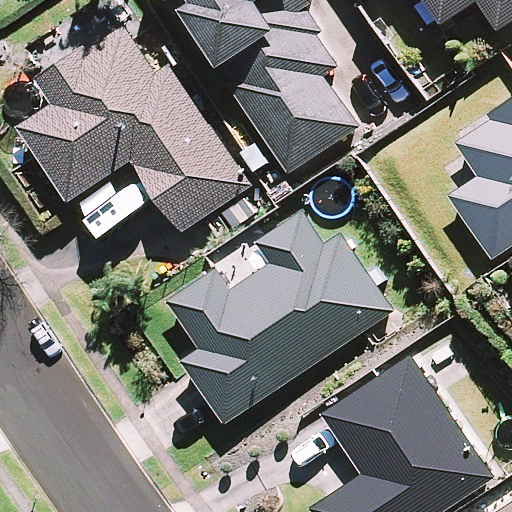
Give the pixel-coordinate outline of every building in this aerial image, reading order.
[(235,83),(294,171),(362,126),(328,76),(343,66),(322,35),(328,31),(314,10),(277,8),(271,0),(202,0),(192,7),(240,79),(235,83)] [(511,0),(434,0),(449,22),(483,0),(502,29),(511,22),(511,0)] [(58,104),(25,126),(75,201),(139,158),(189,232),(258,186),(174,61),(162,68),(133,25),(94,51),(90,45),(40,78),(58,104)] [(455,197),(496,259),(511,248),(511,99),(494,112),(498,118),(462,141),(486,176),(455,197)] [(188,358),(231,421),(399,309),(348,233),(333,243),(310,209),(265,239),(278,260),(237,287),(224,267),(173,300),(204,347),(188,358)] [(318,507),(321,511),(445,511),(501,475),(418,352),(328,412),(369,473),(318,507)] [(511,511),(511,502),(497,511),(511,511)]
